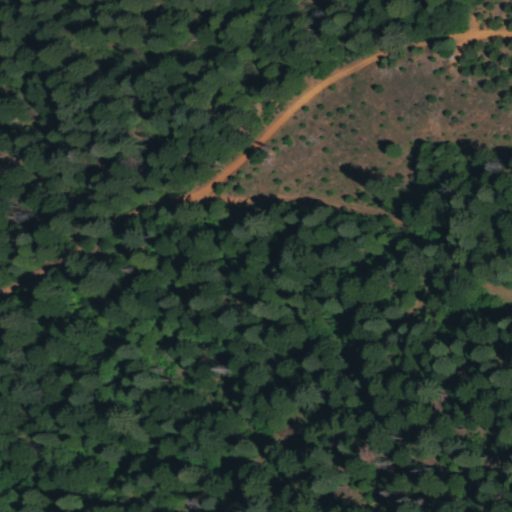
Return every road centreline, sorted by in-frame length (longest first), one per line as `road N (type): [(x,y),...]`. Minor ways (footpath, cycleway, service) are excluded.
road 1 (track): [(0,327),(76,244),(113,215),(183,190),(320,66),(370,37),(511,24)]
road 2 (track): [(73,511),(188,415),(415,286),(445,257)]
road 3 (track): [(511,275),(424,249),(399,207),(341,195),(270,182),(148,203)]
